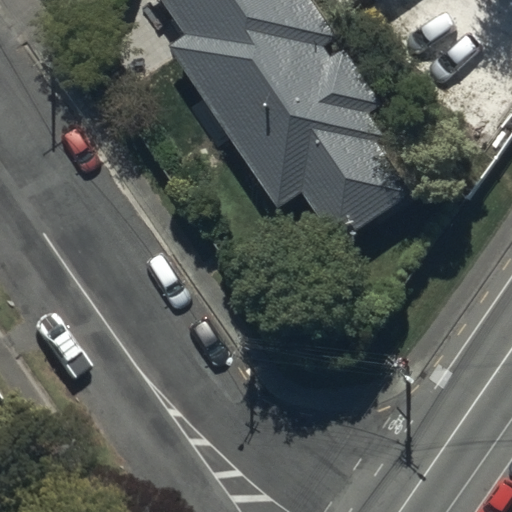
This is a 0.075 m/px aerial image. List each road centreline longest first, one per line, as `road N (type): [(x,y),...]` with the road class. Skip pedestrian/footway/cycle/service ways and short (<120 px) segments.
road 1 (residential): [(250,511),(0,149)]
road 2 (tertiary): [(411,511),(511,364)]
